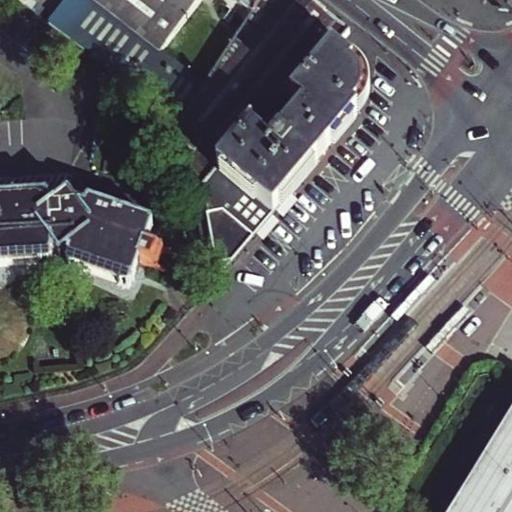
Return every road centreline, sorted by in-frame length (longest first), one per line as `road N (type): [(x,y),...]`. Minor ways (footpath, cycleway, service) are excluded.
road 1 (primary): [(146,450),(219,424),(297,380),(500,148)]
road 2 (primary): [(473,112),(358,259),(248,352)]
road 3 (primary): [(248,352),(140,409),(0,449)]
road 4 (secondary): [(348,0),(436,67),(473,112)]
road 5 (primary): [(0,481),(146,450)]
road 6 (residential): [(248,352),(214,388),(151,425),(146,450)]
road 7 (secondary): [(507,70),(403,0)]
